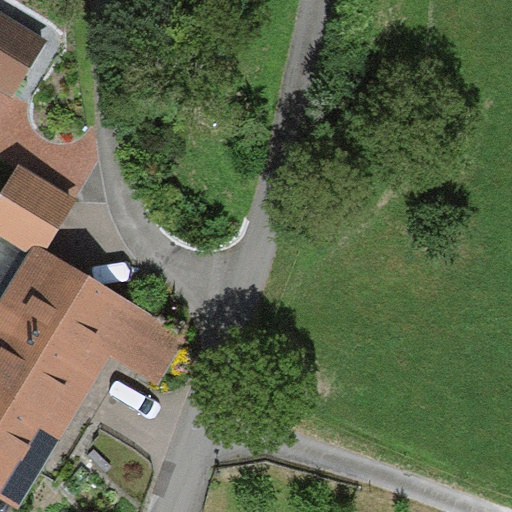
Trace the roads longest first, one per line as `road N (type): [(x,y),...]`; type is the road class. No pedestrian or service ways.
road 1 (residential): [(304,0),(168,511)]
road 2 (track): [(98,0),(104,106),(133,229),(222,300)]
road 3 (track): [(191,416),(487,511)]
